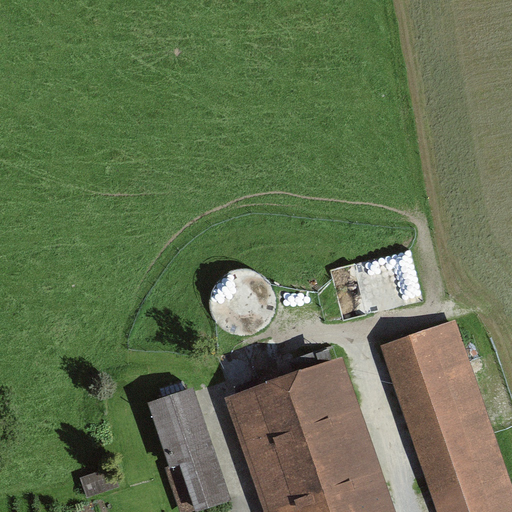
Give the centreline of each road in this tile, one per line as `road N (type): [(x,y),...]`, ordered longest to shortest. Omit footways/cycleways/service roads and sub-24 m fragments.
road 1 (track): [(411,511),(353,335),(430,313),(439,289),(388,0)]
road 2 (track): [(250,511),(215,404),(239,371),(353,335)]
